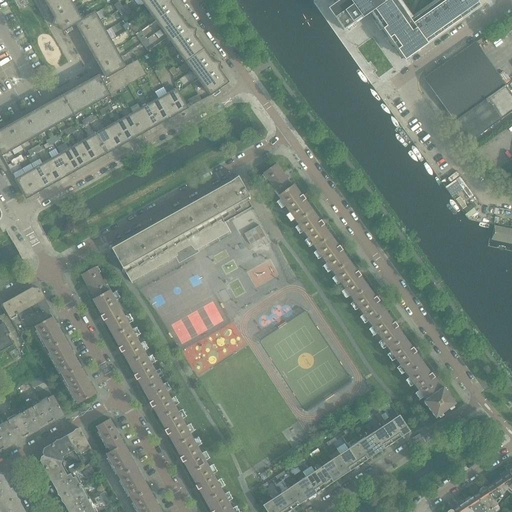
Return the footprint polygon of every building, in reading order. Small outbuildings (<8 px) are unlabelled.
[(82,21),(77,12),(72,3),(77,0),(55,0),(47,4),(56,20),(54,21),(55,22),(54,23),(54,24),(54,25),(56,26),(57,26),(59,25),(63,32),(76,24),(82,21)] [(179,16),(170,2),(169,2),(171,1),(170,0),(140,0),(162,29),(179,16)] [(340,0),(328,9),(336,20),(344,32),(371,13),(375,19),(380,25),(404,60),(426,44),(481,6),(476,0),(340,0)] [(126,12),(122,7),(117,10),(122,16),(126,12)] [(92,105),(101,100),(110,95),(106,89),(105,88),(111,84),(110,83),(112,82),(110,78),(109,76),(125,67),(120,58),(115,49),(110,40),(105,31),(100,22),(95,14),(82,21),(76,24),(81,32),(87,44),(91,51),(98,63),(101,69),(104,73),(99,76),(92,80),(81,86),(74,90),(63,96),(56,100),(45,106),(38,110),(27,116),(20,120),(9,126),(3,130),(0,131),(0,152),(2,156),(11,151),(20,145),(29,140),(38,135),(47,131),(56,125),(65,120),(74,115),(83,110),(92,105)] [(203,49),(194,35),(193,35),(195,34),(195,33),(195,32),(195,30),(195,29),(194,29),(192,29),(190,30),(179,16),(162,29),(186,62),(203,49)] [(511,30),(505,21),(498,26),(505,36),(511,30)] [(147,41),(143,35),(138,39),(142,44),(147,41)] [(154,47),(149,40),(147,41),(142,44),(148,52),(154,47)] [(486,96),(504,84),(475,43),(454,57),(483,99),(486,96)] [(218,68),(219,67),(219,66),(219,65),(219,64),(219,62),(217,62),(216,62),(215,63),(215,62),(214,63),(203,49),(186,62),(204,87),(211,96),(213,94),(212,94),(228,83),(218,68)] [(511,94),(505,85),(504,84),(486,96),(483,99),(454,57),(424,79),(453,120),(454,121),(451,124),(466,145),(502,119),(511,112),(511,94)] [(184,102),(178,92),(176,89),(167,95),(178,114),(187,108),(184,102)] [(178,114),(167,95),(159,99),(169,118),(178,114)] [(191,106),(202,101),(198,95),(188,100),(189,103),(191,106)] [(169,118),(159,99),(149,105),(160,124),(169,118)] [(160,124),(149,105),(141,109),(151,129),(160,124)] [(151,129),(141,109),(132,114),(143,133),(151,129)] [(143,133),(132,114),(123,119),(134,138),(143,133)] [(134,138),(123,119),(114,125),(124,144),(134,138)] [(124,144),(114,125),(105,130),(116,148),(124,144)] [(116,148),(105,130),(96,134),(107,154),(116,148)] [(107,154),(96,134),(87,140),(98,158),(107,154)] [(98,158),(87,140),(78,145),(89,164),(98,158)] [(89,164),(78,145),(69,150),(80,169),(89,164)] [(80,169),(69,150),(60,155),(71,174),(80,169)] [(71,174),(60,155),(51,160),(62,179),(71,174)] [(62,179),(51,160),(43,165),(53,184),(62,179)] [(284,175),(283,173),(276,164),(263,173),(280,196),(292,186),(288,180),(284,175)] [(53,184),(43,165),(34,170),(44,189),(53,184)] [(44,189),(34,170),(25,175),(36,193),(44,189)] [(36,193),(25,175),(15,180),(26,199),(36,193)] [(218,239),(218,238),(229,232),(230,232),(225,223),(252,207),(247,199),(250,197),(239,177),(112,249),(123,269),(122,270),(122,271),(122,272),(123,273),(125,273),(125,272),(131,283),(132,282),(143,275),(143,276),(144,276),(143,275),(155,269),(156,269),(155,268),(167,262),(167,263),(168,262),(177,256),(177,253),(190,246),(195,251),(205,245),(205,246),(206,246),(206,245),(217,239),(218,239)] [(303,198),(301,195),(294,185),(292,186),(280,196),(278,197),(285,207),(297,222),(312,211),(305,200),(303,198)] [(321,223),(320,221),(312,211),(297,222),(315,248),(331,236),(323,225),(321,223)] [(265,236),(259,226),(244,234),(250,245),(265,236)] [(340,248),(338,246),(331,236),(315,248),(331,270),(334,273),(349,262),(341,251),(340,248)] [(358,274),(357,272),(349,262),(334,273),(336,276),(345,289),(352,299),(368,287),(360,276),(358,274)] [(108,291),(102,280),(95,267),(81,275),(87,285),(88,287),(89,289),(94,299),(108,291)] [(377,299),(375,297),(368,287),(352,299),(371,324),(386,313),(378,301),(377,299)] [(10,318),(37,303),(43,314),(48,310),(50,309),(40,291),(32,289),(2,306),(10,318)] [(113,336),(130,327),(110,290),(108,291),(94,299),(93,300),(102,316),(103,318),(104,320),(113,336)] [(405,338),(397,327),(395,325),(393,323),(386,313),(371,324),(377,333),(389,350),(405,338)] [(59,329),(56,324),(55,322),(52,317),(35,328),(47,350),(65,340),(59,329)] [(0,351),(13,344),(9,335),(10,333),(5,323),(0,326),(0,324),(0,351)] [(128,363),(145,354),(130,327),(113,336),(120,348),(121,350),(122,352),(128,363)] [(423,363),(415,353),(414,350),(412,348),(405,338),(389,350),(407,375),(423,363)] [(74,356),(75,356),(72,351),(71,351),(65,340),(47,350),(57,367),(63,377),(80,367),(74,356)] [(144,391),(161,382),(145,354),(128,363),(135,376),(136,377),(137,379),(144,391)] [(432,376),(430,373),(423,363),(407,375),(425,400),(441,388),(432,376)] [(89,383),(90,382),(87,377),(86,378),(80,367),(63,377),(79,404),(96,394),(89,383)] [(36,379),(30,382),(33,388),(39,385),(36,379)] [(159,419),(176,409),(161,382),(144,391),(150,403),(152,405),(153,407),(159,419)] [(441,388),(425,400),(423,401),(435,418),(443,413),(445,411),(448,410),(456,404),(443,387),(441,388)] [(65,416),(53,396),(40,403),(39,400),(42,398),(39,394),(36,395),(37,397),(25,404),(28,410),(39,429),(58,419),(61,419),(65,417),(64,417),(65,416)] [(175,446),(192,436),(176,409),(159,419),(166,430),(167,432),(168,434),(175,446)] [(39,429),(28,410),(3,424),(14,443),(39,429)] [(410,431),(399,415),(391,421),(402,437),(410,431)] [(118,434),(119,434),(116,429),(115,430),(110,419),(96,426),(110,451),(124,444),(118,434)] [(402,437),(391,421),(383,426),(393,442),(402,437)] [(0,451),(14,443),(3,424),(0,425),(0,451)] [(393,442),(383,426),(374,432),(385,448),(393,442)] [(81,453),(91,448),(80,429),(45,449),(44,453),(45,456),(62,461),(63,457),(74,451),(75,453),(79,451),(81,453)] [(385,448),(374,432),(365,437),(376,454),(385,448)] [(207,464),(193,439),(192,436),(175,446),(181,458),(182,459),(183,461),(190,473),(207,464)] [(376,454),(365,437),(357,443),(368,459),(376,454)] [(368,459),(357,443),(348,449),(359,465),(368,459)] [(137,468),(133,460),(130,455),(130,456),(124,444),(110,451),(106,454),(108,457),(119,477),(137,468)] [(359,465),(348,449),(340,454),(351,471),(359,465)] [(351,471),(340,454),(331,460),(342,476),(351,471)] [(67,476),(61,464),(62,461),(45,456),(42,458),(41,461),(62,498),(81,488),(76,478),(74,480),(71,474),(67,476)] [(342,476),(331,460),(323,466),(333,482),(342,476)] [(217,481),(213,474),(207,464),(190,473),(197,485),(198,487),(198,488),(205,500),(222,491),(217,481)] [(333,482),(323,466),(314,471),(325,488),(333,482)] [(149,490),(146,484),(143,478),(141,474),(141,473),(140,474),(137,468),(119,477),(132,500),(149,490)] [(510,472),(505,476),(496,481),(503,492),(508,487),(511,490),(511,468),(511,469),(509,470),(510,472)] [(325,488),(314,471),(306,477),(316,493),(325,488)] [(0,507),(16,498),(9,485),(6,479),(4,480),(3,478),(0,476),(0,507)] [(316,493),(306,477),(297,483),(308,499),(316,493)] [(487,488),(486,488),(494,501),(503,492),(496,481),(487,488)] [(308,499),(297,483),(288,488),(299,505),(308,499)] [(477,494),(476,495),(487,511),(495,511),(494,510),(499,507),(494,501),(486,488),(485,488),(483,487),(480,489),(480,491),(479,492),(477,494)] [(94,511),(89,501),(81,488),(62,498),(69,511),(94,511)] [(299,505),(288,488),(280,494),(291,510),(299,505)] [(161,511),(158,505),(156,500),(155,500),(149,490),(132,500),(138,511),(161,511)] [(234,511),(228,501),(222,491),(205,500),(211,511),(234,511)] [(110,500),(105,492),(100,495),(104,503),(110,500)] [(287,511),(291,510),(280,494),(271,500),(279,511),(287,511)] [(469,496),(464,499),(472,511),(487,511),(476,495),(472,497),(471,497),(469,496)] [(24,511),(16,498),(0,507),(0,511),(24,511)] [(456,508),(455,508),(457,511),(472,511),(464,499),(460,502),(460,504),(459,505),(459,506),(456,508)] [(279,511),(271,500),(263,505),(266,511),(279,511)]
